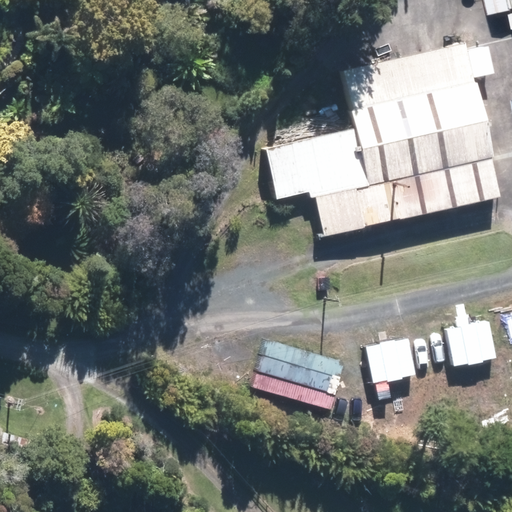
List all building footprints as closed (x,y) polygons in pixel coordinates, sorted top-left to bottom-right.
[(481,0),(486,16),(507,11),(504,0),(481,0)] [(296,192),(307,238),(484,198),(449,45),(326,73),(339,130),(248,151),(259,201),(296,192)] [(243,372),(205,358),(199,376),(237,389),(243,372)] [(330,393),(248,370),(243,389),(325,411),(330,393)] [(402,417),(363,403),(357,420),(397,433),(402,417)]
